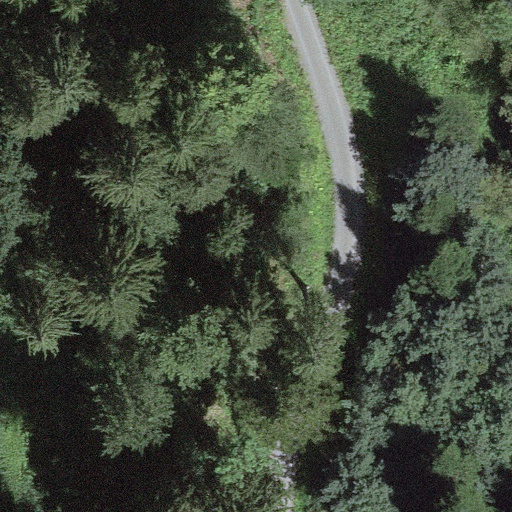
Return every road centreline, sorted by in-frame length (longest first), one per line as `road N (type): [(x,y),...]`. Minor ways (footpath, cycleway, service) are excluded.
road 1 (track): [(269,511),(274,462),(330,292),(339,223),(335,152),(285,0)]
road 2 (track): [(12,511),(96,84),(97,0)]
